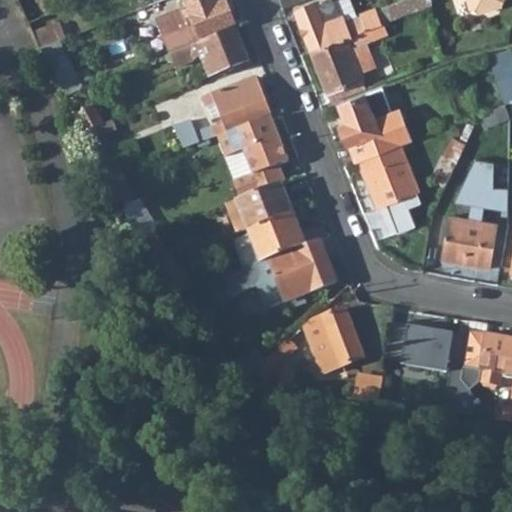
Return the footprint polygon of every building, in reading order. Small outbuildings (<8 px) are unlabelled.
[(19,0),(18,1),(29,24),(54,13),(48,0),(19,0)] [(185,0),(190,11),(201,39),(234,26),(226,4),(222,6),(221,2),(215,4),(213,0),(185,0)] [(322,0),(316,3),(315,2),(293,10),(310,51),(383,23),(378,12),(377,10),(373,12),(372,9),(345,20),(343,15),(340,16),(333,0),(322,0)] [(402,0),(387,6),(389,11),(392,19),(430,4),(429,0),(402,0)] [(503,0),(467,0),(470,9),(477,12),(501,5),(503,0)] [(179,35),(185,49),(202,42),(201,39),(190,11),(184,13),(190,30),(179,35)] [(392,19),(389,11),(378,12),(383,23),(392,19)] [(387,34),(383,23),(310,51),(326,92),(330,102),(365,88),(361,79),(362,78),(360,73),(374,67),(365,43),(387,34)] [(34,36),(42,49),(52,44),(66,39),(59,24),(34,36)] [(170,54),(175,67),(196,59),(196,58),(200,57),(202,62),(209,77),(248,61),(236,29),(202,42),(185,49),(170,54)] [(42,49),(66,95),(76,91),(52,44),(42,49)] [(497,79),(511,73),(511,56),(509,50),(493,53),(498,70),(495,71),(497,79)] [(498,70),(493,53),(489,54),(495,71),(498,70)] [(511,73),(497,79),(506,103),(510,102),(511,100),(511,73)] [(195,132),(199,143),(218,136),(229,132),(228,129),(270,114),(255,78),(204,99),(208,108),(216,104),(223,122),(214,125),(195,132)] [(392,111),(382,87),(339,104),(345,122),(339,124),(347,145),(354,142),(361,160),(400,144),(412,140),(400,108),(392,111)] [(506,118),(511,117),(506,103),(480,113),(485,127),(506,118)] [(208,108),(214,125),(223,122),(216,104),(208,108)] [(77,114),(85,131),(94,127),(103,124),(93,105),(77,114)] [(289,162),(271,116),(235,130),(229,132),(218,136),(226,158),(244,151),(253,174),(233,181),(240,199),(254,194),(281,183),(285,182),(279,166),(289,162)] [(175,126),(183,149),(199,143),(195,132),(191,120),(175,126)] [(94,127),(98,135),(114,128),(111,121),(103,124),(94,127)] [(468,122),(459,141),(465,144),(467,139),(474,125),(468,122)] [(85,131),(107,177),(117,173),(98,135),(94,127),(85,131)] [(459,141),(452,138),(431,181),(444,187),(465,144),(459,141)] [(354,142),(347,145),(353,163),(358,161),(361,160),(354,142)] [(400,144),(361,160),(358,161),(377,208),(419,191),(400,144)] [(440,260),(490,269),(497,224),(483,222),(485,207),(507,210),(508,189),(493,188),(494,162),(475,158),(454,201),(470,204),(468,219),(448,215),(440,260)] [(107,177),(121,206),(134,201),(121,172),(117,173),(107,177)] [(248,230),(293,214),(281,183),(254,194),(240,199),(236,200),(248,230)] [(225,204),(237,234),(248,230),(236,200),(225,204)] [(250,235),(261,263),(269,260),(305,246),(293,214),(248,230),(250,235)] [(138,238),(158,263),(172,258),(152,232),(138,238)] [(234,241),(245,269),(261,263),(250,235),(234,241)] [(319,240),(305,246),(269,260),(261,263),(245,269),(221,279),(228,298),(257,287),(266,311),(285,304),(288,311),(307,304),(304,295),(336,283),(319,240)] [(158,263),(182,294),(195,289),(172,258),(158,263)] [(304,326),(320,365),(324,364),(327,373),(364,358),(345,309),(307,324),(304,326)] [(469,335),(467,343),(484,346),(486,333),(488,323),(471,321),(469,335)] [(408,326),(393,323),(391,334),(406,337),(408,326)] [(391,334),(386,361),(403,364),(404,360),(451,367),(444,411),(472,415),(475,397),(470,390),(461,380),(467,343),(469,335),(408,326),(406,337),(391,334)] [(470,390),(480,381),(500,385),(503,373),(511,374),(511,338),(486,333),(484,346),(467,343),(461,380),(470,390)] [(263,380),(297,348),(289,340),(267,360),(254,372),(263,380)] [(254,372),(267,360),(254,346),(248,352),(251,355),(237,366),(247,378),(254,372)] [(251,355),(248,352),(235,363),(237,366),(251,355)] [(357,376),(353,398),(379,402),(382,382),(383,380),(357,376)] [(382,382),(379,402),(409,406),(412,387),(382,382)] [(499,413),(498,420),(502,420),(511,421),(511,407),(505,406),(503,414),(499,413)]
